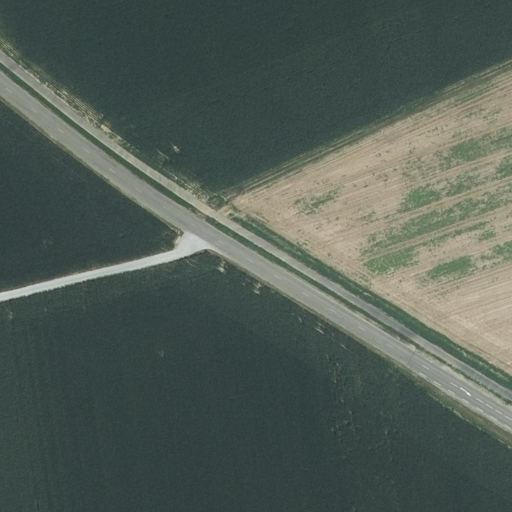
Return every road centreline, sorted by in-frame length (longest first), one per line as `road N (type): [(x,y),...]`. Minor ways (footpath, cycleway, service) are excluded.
road 1 (secondary): [(511,415),(211,239),(0,86)]
road 2 (track): [(183,219),(511,64)]
road 3 (track): [(0,299),(187,253),(211,239)]
